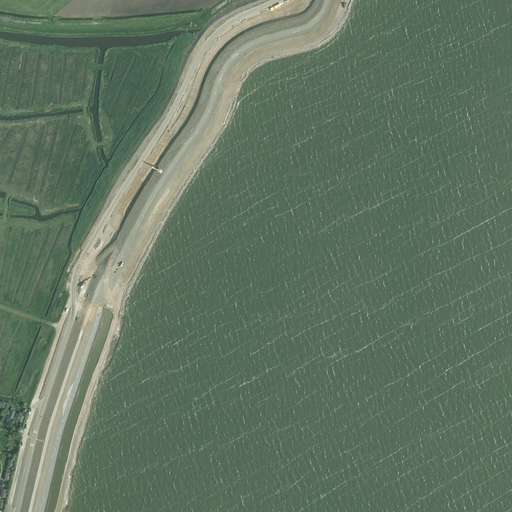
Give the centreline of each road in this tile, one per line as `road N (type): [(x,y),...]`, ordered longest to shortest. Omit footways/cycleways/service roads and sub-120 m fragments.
road 1 (tertiary): [(44,405),(73,314),(75,273),(110,210),(215,33),(276,0)]
road 2 (residential): [(44,405),(34,406),(28,424),(13,511)]
